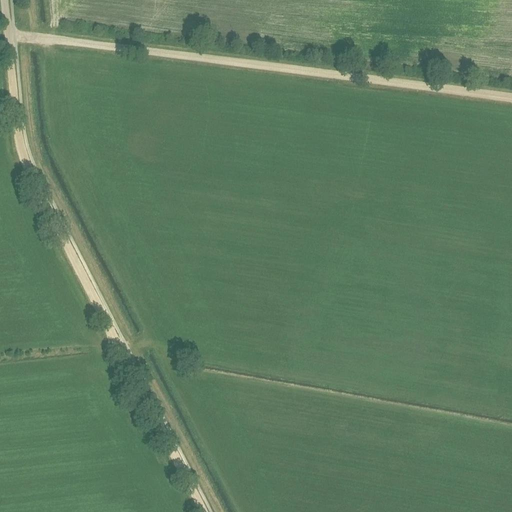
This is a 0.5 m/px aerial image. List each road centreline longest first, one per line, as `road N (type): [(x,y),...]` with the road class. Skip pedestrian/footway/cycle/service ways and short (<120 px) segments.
road 1 (track): [(511,101),(14,36)]
road 2 (track): [(115,340),(26,163),(9,36)]
road 3 (track): [(203,511),(115,340)]
